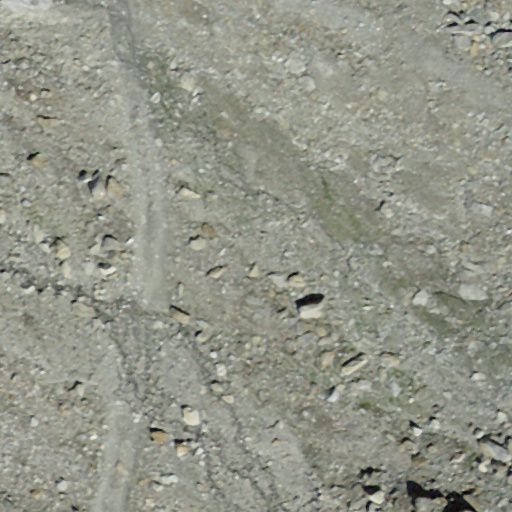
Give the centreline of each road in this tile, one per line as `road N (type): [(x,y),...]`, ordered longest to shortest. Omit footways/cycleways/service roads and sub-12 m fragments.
road 1 (track): [(117,0),(150,174),(142,407),(112,511)]
road 2 (track): [(143,358),(86,363),(0,344)]
